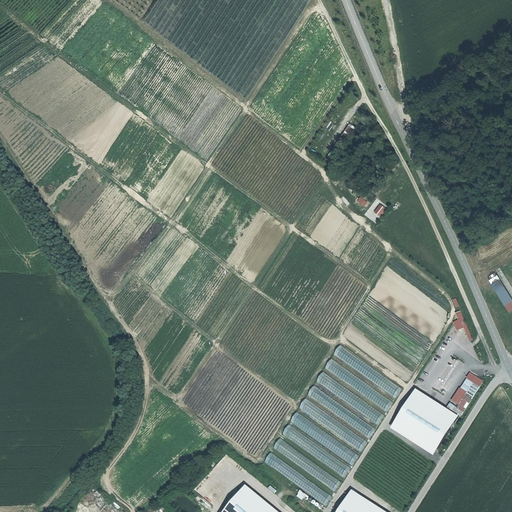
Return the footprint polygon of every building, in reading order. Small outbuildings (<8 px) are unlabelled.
[(382,217),(388,209),(380,204),(375,213),(382,217)] [(491,286),(505,306),(509,303),(511,301),(498,281),(491,286)] [(457,330),(465,328),(470,341),(473,339),(462,310),(456,312),(459,320),(454,322),(457,330)] [(341,345),(334,354),(397,398),(403,388),(341,345)] [(333,359),(326,368),(388,412),(395,402),(333,359)] [(324,372),(317,381),(380,425),(387,415),(324,372)] [(315,385),(308,394),(371,438),(378,428),(315,385)] [(459,415),(417,388),(392,428),(434,455),(459,415)] [(307,398),(300,408),(363,451),(369,441),(307,398)] [(298,411),(291,421),(354,464),(361,455),(298,411)] [(290,425),(283,434),(346,478),(353,468),(290,425)] [(281,438),(274,448),(337,491),(344,482),(281,438)] [(272,452),(265,462),(328,505),(334,496),(272,452)] [(387,511),(353,490),(338,511),(387,511)] [(268,511),(243,491),(225,511),(268,511)]
